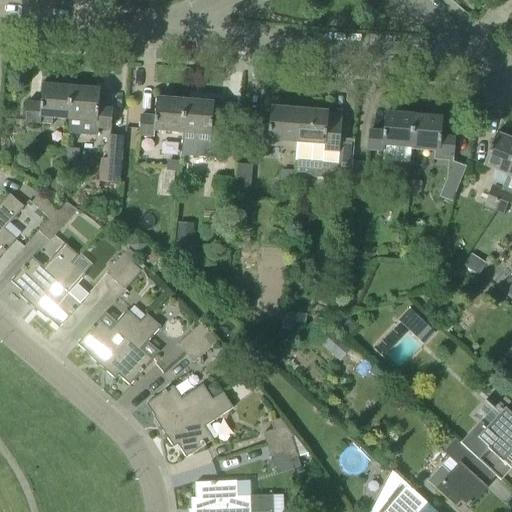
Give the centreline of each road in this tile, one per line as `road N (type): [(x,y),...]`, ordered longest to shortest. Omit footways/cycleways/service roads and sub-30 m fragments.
road 1 (residential): [(488,59),(185,39)]
road 2 (residential): [(158,511),(140,446),(0,319)]
road 3 (residential): [(185,39),(0,20)]
